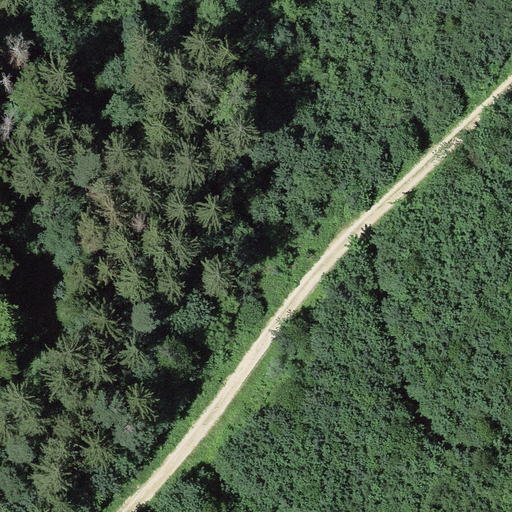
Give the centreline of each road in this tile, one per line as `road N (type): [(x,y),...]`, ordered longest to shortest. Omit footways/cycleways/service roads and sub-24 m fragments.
road 1 (track): [(116,511),(361,228),(511,87)]
road 2 (track): [(361,228),(410,393),(461,449),(511,448)]
